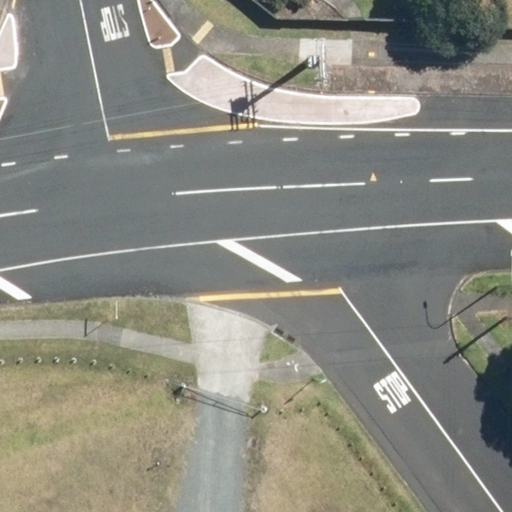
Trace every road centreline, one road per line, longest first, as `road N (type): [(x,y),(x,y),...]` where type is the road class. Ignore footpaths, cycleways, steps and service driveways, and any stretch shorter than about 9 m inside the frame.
road 1 (residential): [(125,191),(511,169)]
road 2 (residential): [(86,0),(125,191)]
road 3 (residential): [(0,211),(125,191)]
